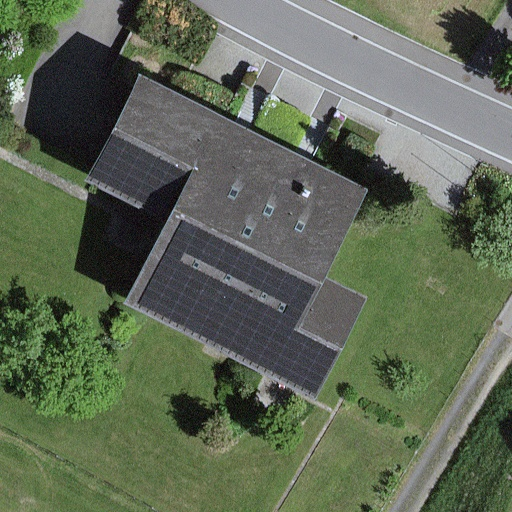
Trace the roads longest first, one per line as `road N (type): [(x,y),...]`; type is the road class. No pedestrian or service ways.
road 1 (residential): [(230,0),(511,134)]
road 2 (unclassified): [(511,336),(403,511)]
